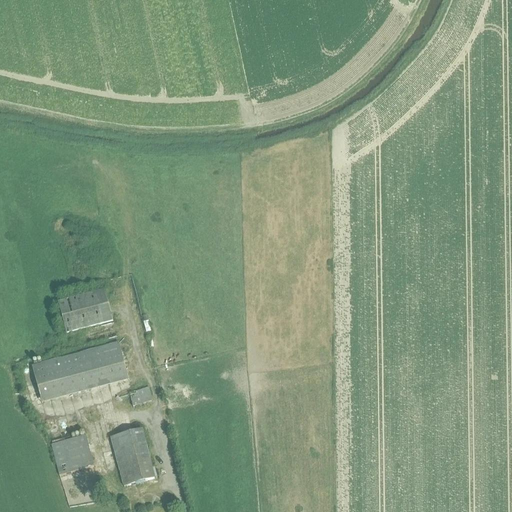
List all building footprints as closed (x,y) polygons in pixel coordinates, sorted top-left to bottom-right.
[(108,291),(61,300),(68,332),(115,323),(108,291)] [(41,406),(118,384),(128,382),(118,345),(31,369),(41,406)] [(133,405),(154,401),(151,388),(130,392),(133,405)] [(123,488),(154,480),(141,431),(110,439),(123,488)] [(85,438),(51,447),(59,478),(93,469),(85,438)]
